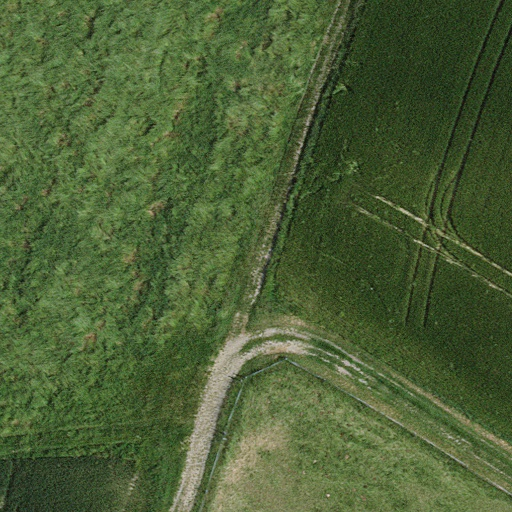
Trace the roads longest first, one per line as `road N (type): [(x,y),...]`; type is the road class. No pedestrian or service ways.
road 1 (track): [(355,0),(233,356)]
road 2 (track): [(233,356),(289,337),(327,350),(511,465)]
road 3 (track): [(177,511),(233,356)]
